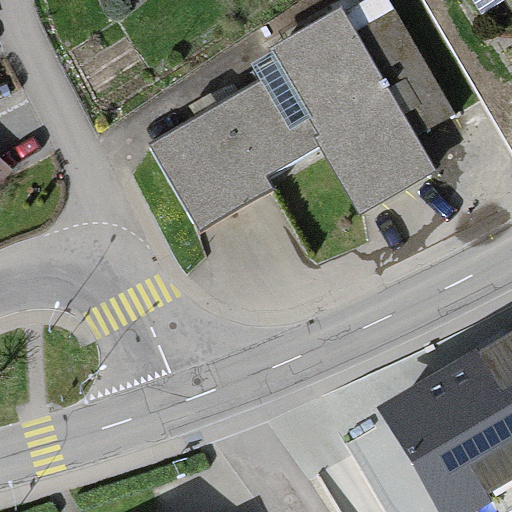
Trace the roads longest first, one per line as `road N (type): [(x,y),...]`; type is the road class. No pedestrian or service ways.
road 1 (secondary): [(181,404),(341,343),(511,258)]
road 2 (residential): [(103,275),(98,200),(10,0)]
road 3 (secondary): [(0,460),(181,404)]
road 4 (tertiary): [(181,404),(136,299),(103,275)]
